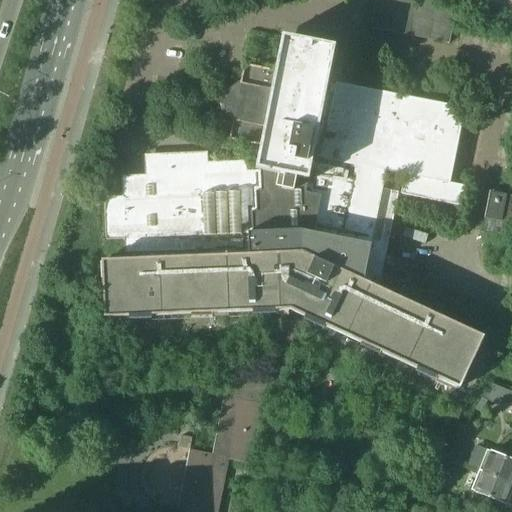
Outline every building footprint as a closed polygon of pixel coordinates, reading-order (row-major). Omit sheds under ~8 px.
[(374,0),(369,28),(448,44),(456,4),(435,0),(374,0)] [(483,337),(447,320),(363,282),(385,171),(403,175),(400,195),(460,207),(464,187),(449,184),(464,109),(325,81),(331,51),(309,46),(282,41),(276,72),(243,65),(240,82),(230,87),(223,94),(219,101),(218,107),(220,112),(224,116),(232,122),(228,140),(259,146),(255,170),(260,171),(246,171),(246,161),(238,162),(207,163),(207,153),(158,155),(159,166),(144,166),(145,176),(121,177),(122,197),(103,198),(105,241),(123,240),(124,254),(133,254),(133,260),(101,261),(103,318),(282,311),(268,379),(227,381),(213,455),(189,451),(189,452),(178,510),(177,510),(177,511),(181,511),(180,511),(216,511),(227,460),(250,465),(251,463),(250,463),(262,405),(262,404),(259,403),(260,395),(280,394),(294,324),(299,315),(459,389),(483,337)] [(397,193),(390,192),(387,211),(393,213),(397,193)] [(481,233),(510,239),(511,228),(511,196),(489,192),(481,233)] [(376,253),(385,254),(389,234),(380,232),(376,253)] [(375,273),(381,274),(383,266),(376,265),(375,273)] [(511,393),(491,385),(483,398),(493,404),(495,399),(511,406),(511,393)] [(511,461),(490,452),(482,472),(511,484),(511,461)] [(504,504),(511,485),(511,484),(482,472),(474,492),(504,504)] [(265,484),(275,486),(277,476),(267,474),(265,484)]
